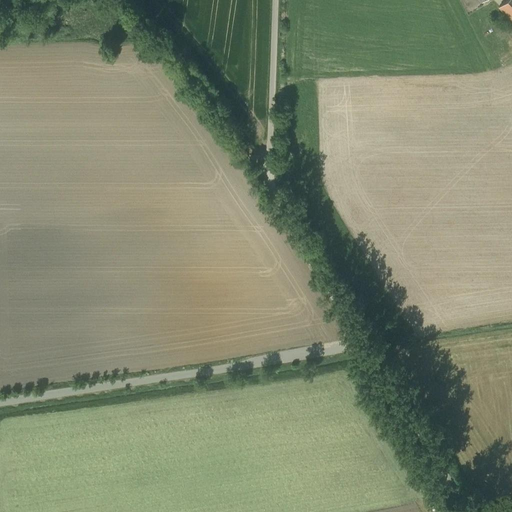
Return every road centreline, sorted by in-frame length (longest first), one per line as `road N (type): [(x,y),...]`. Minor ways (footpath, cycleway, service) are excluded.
road 1 (unclassified): [(0,400),(363,342)]
road 2 (track): [(269,181),(131,0)]
road 3 (unclassified): [(469,511),(363,342)]
road 4 (track): [(269,181),(276,0)]
road 5 (unclassified): [(363,342),(273,187)]
